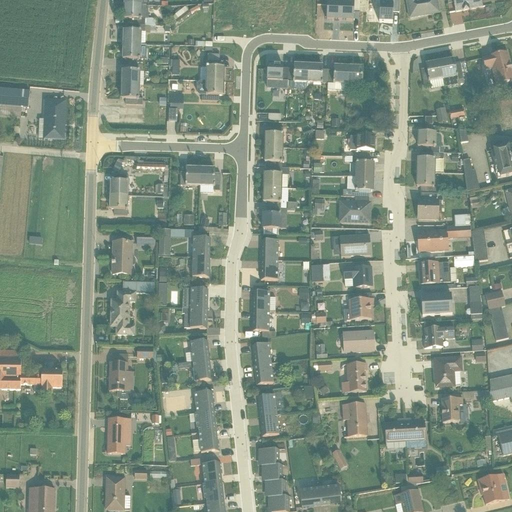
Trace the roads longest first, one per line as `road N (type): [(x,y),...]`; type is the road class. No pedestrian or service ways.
road 1 (residential): [(79,511),(91,150)]
road 2 (residential): [(247,511),(230,338),(242,152)]
road 3 (residential): [(400,380),(390,246),(402,51)]
road 4 (residential): [(402,51),(271,42),(250,50)]
road 5 (residential): [(91,150),(242,152)]
road 6 (residential): [(91,150),(103,0)]
